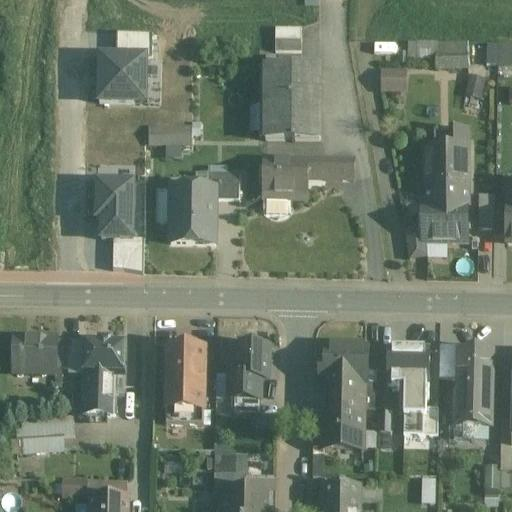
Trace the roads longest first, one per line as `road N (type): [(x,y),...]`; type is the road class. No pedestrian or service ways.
road 1 (residential): [(63,297),(70,5)]
road 2 (residential): [(63,297),(298,300)]
road 3 (residential): [(298,300),(511,305)]
road 4 (residential): [(298,300),(298,511)]
